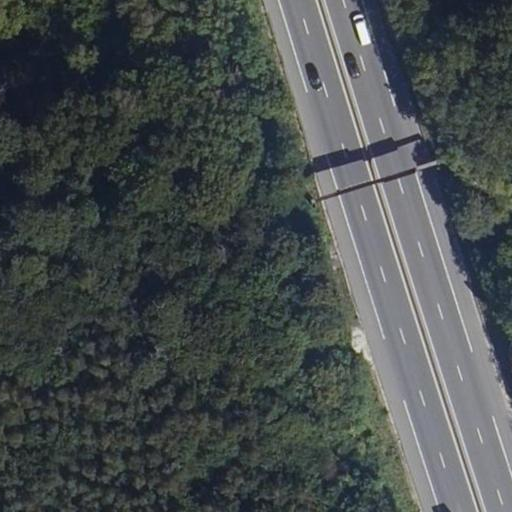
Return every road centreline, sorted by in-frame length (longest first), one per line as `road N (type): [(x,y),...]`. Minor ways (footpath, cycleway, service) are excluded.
road 1 (motorway): [(504,511),(344,0)]
road 2 (motorway): [(299,0),(459,511)]
